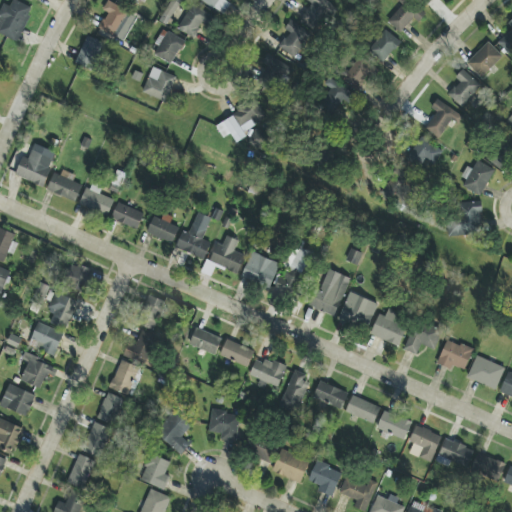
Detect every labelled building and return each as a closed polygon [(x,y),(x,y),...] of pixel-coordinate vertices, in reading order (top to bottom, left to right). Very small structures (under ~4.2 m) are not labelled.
[(5,4),(0,13),(0,33),(17,42),(34,9),(15,0),(13,0),(10,7),(5,4)] [(200,0),(223,15),(230,4),(224,0),(200,0)] [(307,0),(312,4),(301,19),(315,30),(334,7),(325,0),(307,0)] [(388,23),(402,33),(413,18),(419,23),(427,12),(410,0),(396,0),(397,0),(402,4),(388,23)] [(99,29),(117,37),(129,11),(107,1),(103,11),(107,13),(99,29)] [(178,31),(195,38),(202,23),(207,26),(213,15),(190,5),(178,31)] [(294,59),(311,35),(291,20),(285,29),(289,32),(278,47),(294,59)] [(511,20),(508,23),(511,29),(511,31),(498,41),(508,56),(511,53),(511,20)] [(400,41),(383,30),(368,53),(385,64),(400,41)] [(94,70),(104,43),(86,36),(76,64),(94,70)] [(481,78),(503,57),(488,42),(467,63),(481,78)] [(268,67),(256,84),(275,96),(292,69),(268,54),(262,63),(268,67)] [(376,67),(361,55),(343,79),(359,90),(376,67)] [(177,77),(152,68),(143,93),(167,102),(177,77)] [(462,107),(481,86),(463,70),(455,78),(460,82),(448,95),(462,107)] [(334,115),(341,104),(347,108),(356,95),(334,81),(318,105),(334,115)] [(450,121),(458,125),(463,116),(437,100),(432,109),(436,112),(426,130),(440,138),(450,121)] [(215,122),(223,138),(231,134),(236,143),(253,134),(249,127),(266,118),(257,101),(215,122)] [(249,145),(263,150),(268,135),(254,130),(249,145)] [(407,162),(423,169),(426,163),(434,167),(443,149),(419,138),(407,162)] [(57,154),(35,144),(28,159),(23,157),(15,175),(42,187),(57,154)] [(467,167),(462,177),(466,180),(463,187),(481,196),(495,170),(477,161),(472,170),(467,167)] [(396,206),(416,184),(399,168),(379,190),(396,206)] [(54,173),(47,190),(76,202),(82,186),(73,182),(76,176),(63,171),(60,176),(54,173)] [(87,188),(79,204),(108,217),(115,200),(94,191),(87,188)] [(448,236),(482,235),(481,202),(458,202),(459,214),(447,215),(448,236)] [(112,219),(137,230),(144,214),(118,203),(112,219)] [(183,231),(176,248),(204,260),(211,243),(203,240),(211,218),(198,213),(189,234),(183,231)] [(173,217),(164,214),(162,220),(154,217),(147,234),(173,244),(179,228),(170,224),(173,217)] [(0,261),(5,263),(8,253),(12,254),(19,236),(0,228),(0,261)] [(216,243),(208,262),(238,274),(246,256),(235,252),(239,241),(227,236),(223,246),(216,243)] [(277,292),(291,298),(310,253),(296,247),(277,292)] [(265,259),(251,254),(242,279),(270,288),(276,272),(262,267),(265,259)] [(92,270),(73,262),(65,285),(83,292),(92,270)] [(0,292),(2,294),(11,271),(0,267),(0,292)] [(351,279),(329,269),(311,307),(334,317),(351,279)] [(378,304),(350,292),(340,318),(367,330),(378,304)] [(68,329),(78,301),(57,293),(46,321),(68,329)] [(141,326),(156,330),(163,300),(147,297),(141,326)] [(379,314),(370,335),(399,347),(411,320),(388,310),(385,317),(379,314)] [(416,355),(421,345),(435,351),(444,332),(418,320),(404,350),(416,355)] [(28,345),(54,357),(64,335),(39,323),(28,345)] [(189,346),(215,356),(222,338),(196,327),(189,346)] [(123,357),(146,365),(156,336),(142,331),(136,346),(128,343),(123,357)] [(220,356),(248,368),(255,351),(227,340),(220,356)] [(466,372),(472,348),(445,341),(438,364),(466,372)] [(41,389),(47,374),(55,377),(58,367),(24,354),(22,360),(28,362),(21,381),(41,389)] [(497,390),(505,367),(475,357),(467,379),(497,390)] [(260,379),(259,384),(279,389),(285,366),(255,358),(250,377),(260,379)] [(109,387),(126,395),(139,368),(122,360),(109,387)] [(309,375),(292,370),(282,408),(299,413),(309,375)] [(511,397),(511,373),(508,372),(500,392),(511,397)] [(341,410),(348,393),(320,381),(313,398),(341,410)] [(0,406),(27,417),(36,395),(9,384),(0,406)] [(114,426),(126,401),(108,393),(97,418),(114,426)] [(346,413),(375,424),(381,407),(352,396),(346,413)] [(212,411),(210,432),(222,434),(221,440),(237,442),(239,414),(212,411)] [(412,423),(384,411),(377,429),(405,441),(412,423)] [(182,438),(191,425),(174,413),(157,437),(182,455),(190,443),(182,438)] [(0,448),(13,452),(21,426),(0,419),(0,448)] [(100,458),(113,431),(95,422),(83,450),(100,458)] [(409,454),(431,463),(442,437),(416,426),(409,443),(413,444),(409,454)] [(271,461),(276,444),(251,436),(246,453),(271,461)] [(439,457),(467,467),(474,449),(445,439),(439,457)] [(301,483),(311,460),(282,449),(273,472),(301,483)] [(505,463),(478,453),(471,473),(498,482),(505,463)] [(93,460),(77,455),(68,484),(84,489),(93,460)] [(165,491),(170,477),(166,475),(171,463),(152,455),(141,481),(165,491)] [(318,491),(333,497),(342,471),(316,462),(309,482),(320,486),(318,491)] [(370,480),(367,486),(346,477),(340,493),(357,501),(354,508),(362,511),(365,511),(378,484),(370,480)] [(165,511),(172,498),(151,489),(140,511),(165,511)] [(54,511),(78,511),(85,497),(71,491),(65,504),(59,501),(54,511)] [(402,511),(405,507),(397,504),(399,498),(388,494),(387,499),(377,496),(371,511),(402,511)] [(408,511),(442,511),(414,500),(408,511)]
